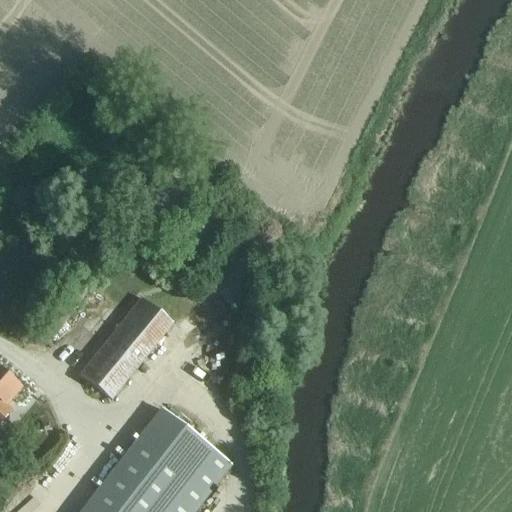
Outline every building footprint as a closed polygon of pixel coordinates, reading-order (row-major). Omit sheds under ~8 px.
[(160,268),(182,285),(222,233),(200,216),(160,268)] [(54,340),(86,292),(73,283),(40,330),(54,340)] [(110,403),(172,326),(140,300),(78,376),(110,403)] [(0,419),(8,410),(3,407),(19,389),(0,372),(0,419)] [(161,411),(82,511),(195,511),(232,466),(161,411)]
